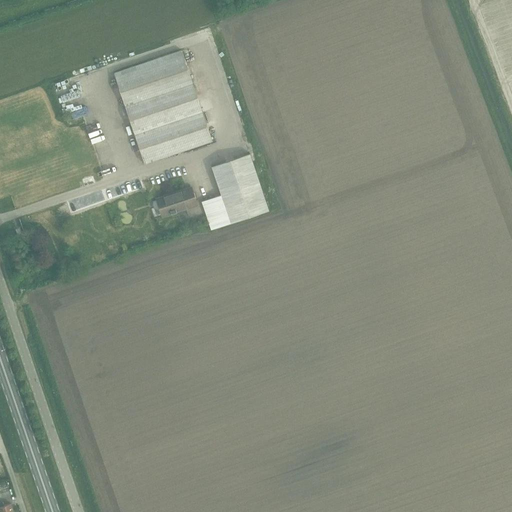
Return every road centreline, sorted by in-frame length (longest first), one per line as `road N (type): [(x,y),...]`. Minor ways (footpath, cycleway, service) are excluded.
road 1 (unclassified): [(78,511),(0,281)]
road 2 (primary): [(52,511),(0,362)]
